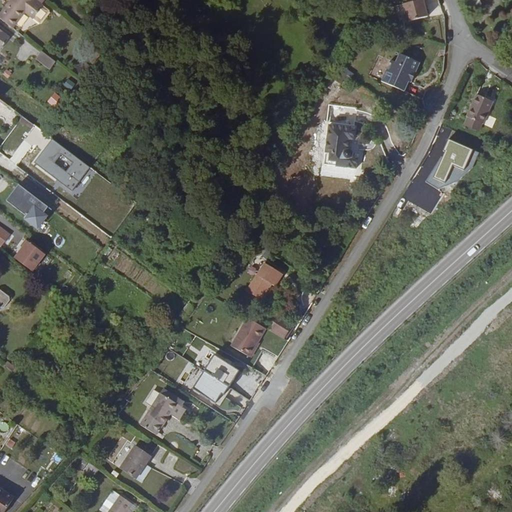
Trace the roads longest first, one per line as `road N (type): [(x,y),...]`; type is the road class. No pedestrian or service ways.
road 1 (residential): [(462,43),(419,165),(183,511)]
road 2 (secondary): [(208,511),(307,397),(511,205)]
road 3 (track): [(376,511),(400,469),(511,353)]
